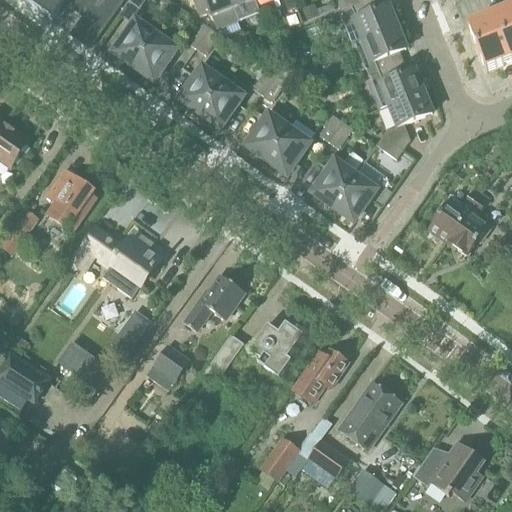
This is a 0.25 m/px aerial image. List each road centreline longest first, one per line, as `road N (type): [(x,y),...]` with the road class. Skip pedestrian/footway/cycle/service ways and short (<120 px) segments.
road 1 (residential): [(0,33),(511,400)]
road 2 (residential): [(460,118),(417,0)]
